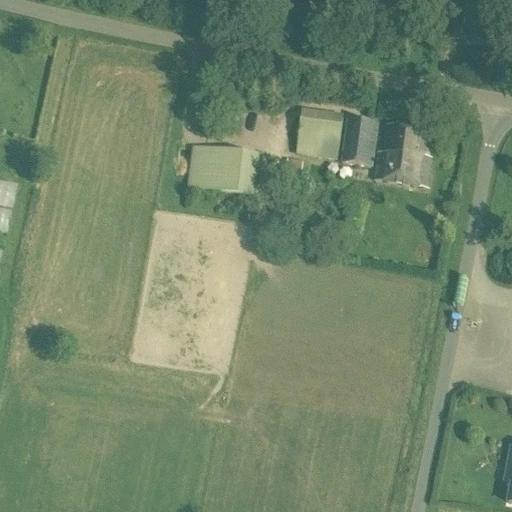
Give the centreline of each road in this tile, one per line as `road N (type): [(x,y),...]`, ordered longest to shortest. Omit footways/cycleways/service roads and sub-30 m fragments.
road 1 (unclassified): [(501,102),(0,4)]
road 2 (unclassified): [(419,511),(501,102)]
